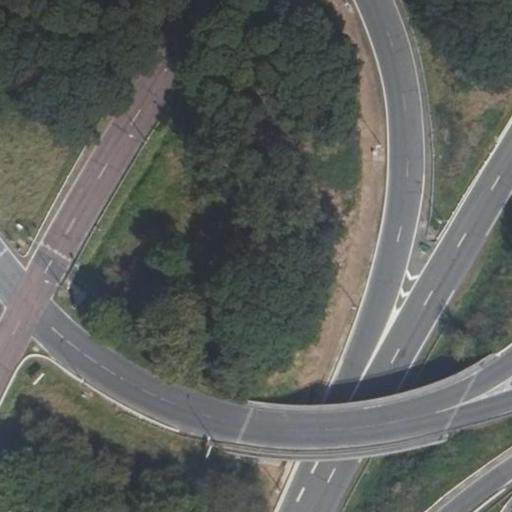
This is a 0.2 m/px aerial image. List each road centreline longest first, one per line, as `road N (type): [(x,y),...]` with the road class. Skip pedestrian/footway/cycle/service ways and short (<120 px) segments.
road 1 (secondary): [(300,511),(399,234),(405,110),(393,48),(372,0)]
road 2 (secondary): [(30,301),(94,363),(177,408),(293,434),(402,426)]
road 3 (secondary): [(314,511),(511,162)]
road 4 (secondary): [(213,0),(137,111),(30,301)]
road 5 (secondary): [(402,426),(511,364)]
